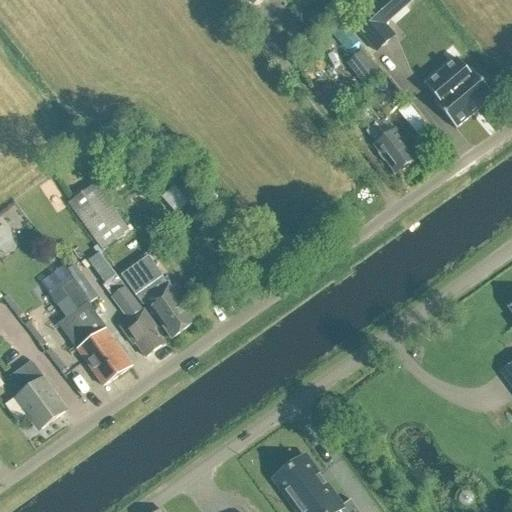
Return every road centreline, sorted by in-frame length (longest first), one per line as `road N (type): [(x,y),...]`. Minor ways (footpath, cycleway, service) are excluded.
road 1 (unclassified): [(0,492),(511,129)]
road 2 (unclassified): [(150,511),(511,255)]
